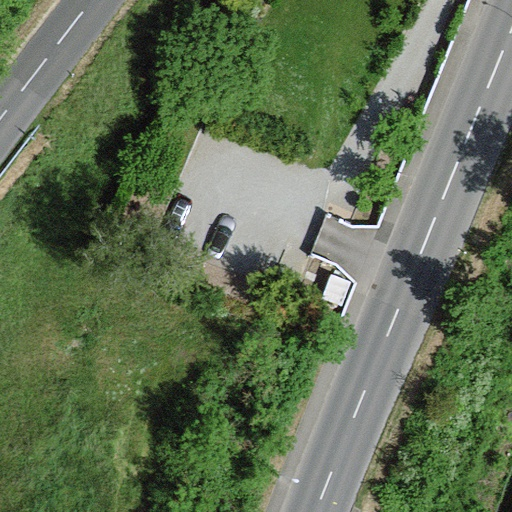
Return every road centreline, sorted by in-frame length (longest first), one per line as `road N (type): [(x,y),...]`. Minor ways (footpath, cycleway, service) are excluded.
road 1 (tertiary): [(511,32),(319,511)]
road 2 (tertiary): [(92,0),(0,122)]
